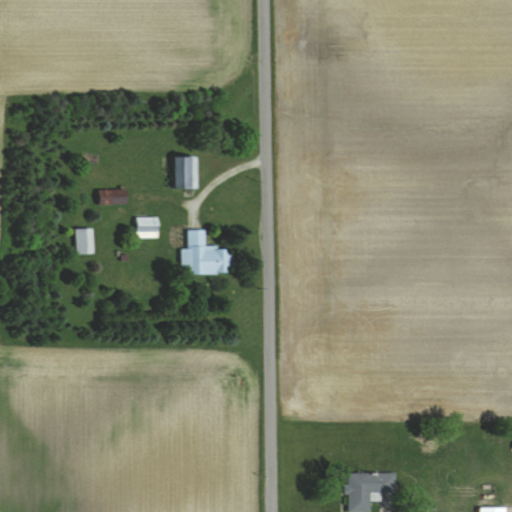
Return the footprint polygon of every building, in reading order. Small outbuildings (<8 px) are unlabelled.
[(172,155),(172,188),(194,188),(194,155),(172,155)] [(123,189),(96,189),(96,203),(123,203),(123,189)] [(155,216),(133,217),(133,237),(155,237),(155,216)] [(90,253),(90,228),(73,228),(73,253),(90,253)] [(178,248),(178,274),(228,273),(228,247),(202,247),(202,229),(185,230),(185,248),(178,248)] [(345,511),(367,511),(368,492),(392,493),(392,474),(345,473),(345,511)]
